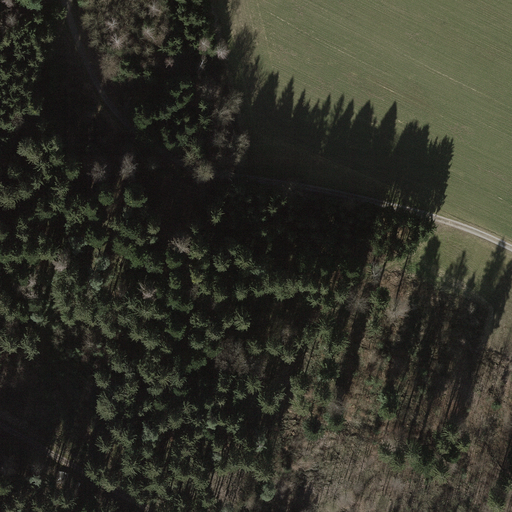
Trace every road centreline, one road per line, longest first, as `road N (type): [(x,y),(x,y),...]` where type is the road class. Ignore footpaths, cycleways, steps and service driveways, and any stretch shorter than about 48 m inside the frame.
road 1 (track): [(69,0),(98,86),(155,149),(206,169),(449,222),(511,249)]
road 2 (track): [(154,511),(0,426)]
